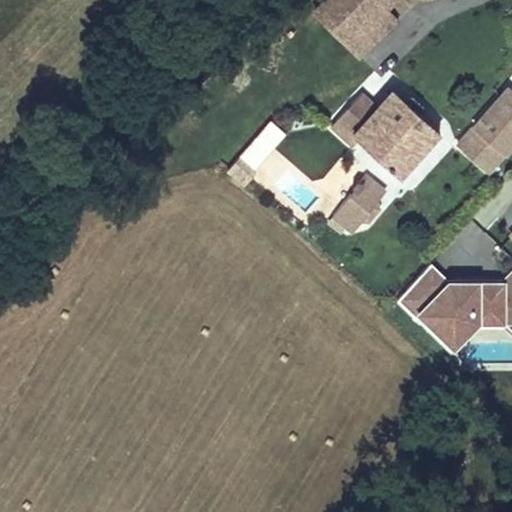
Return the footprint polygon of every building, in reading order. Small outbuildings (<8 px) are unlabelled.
[(361,57),(401,17),(389,6),(394,0),(317,0),(309,8),(361,57)] [(459,144),(458,145),(489,171),(511,145),(511,89),(509,87),(459,144)] [(361,95),(332,125),(352,145),(360,138),(400,174),(440,132),(393,89),(376,108),(361,95)] [(269,118),(240,154),(254,166),(283,130),(269,118)] [(366,177),(334,216),(352,231),(383,191),(366,177)] [(430,263),(415,279),(435,299),(451,283),(430,263)] [(511,275),(504,283),(451,283),(435,299),(415,279),(398,298),(429,328),(438,319),(453,334),(466,320),(511,320),(511,275)] [(452,353),(477,327),(504,327),(511,332),(511,320),(466,320),(453,334),(438,319),(429,328),(452,353)]
